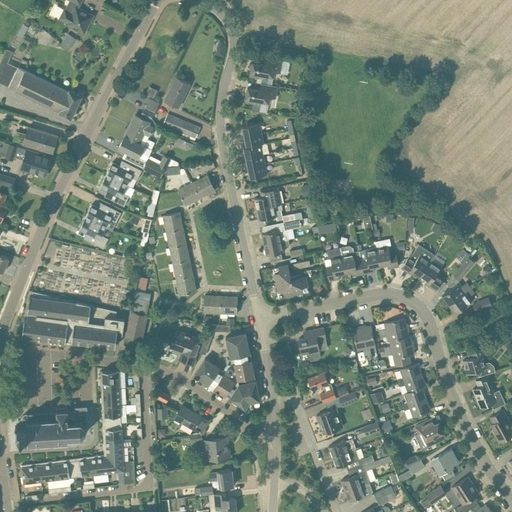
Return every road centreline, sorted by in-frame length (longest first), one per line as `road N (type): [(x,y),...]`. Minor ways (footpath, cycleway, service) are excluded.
road 1 (residential): [(259,319),(379,293),(418,305),(470,437),(511,500)]
road 2 (tertiary): [(0,332),(52,202),(157,0)]
road 3 (residential): [(259,319),(222,149),(232,35),(219,13),(197,0)]
road 4 (residential): [(6,504),(148,487),(141,363)]
road 5 (residential): [(275,425),(243,422),(177,376),(141,363)]
road 6 (residential): [(141,363),(0,345)]
road 7 (residential): [(340,511),(295,401),(274,402)]
road 8 (track): [(362,61),(232,35)]
